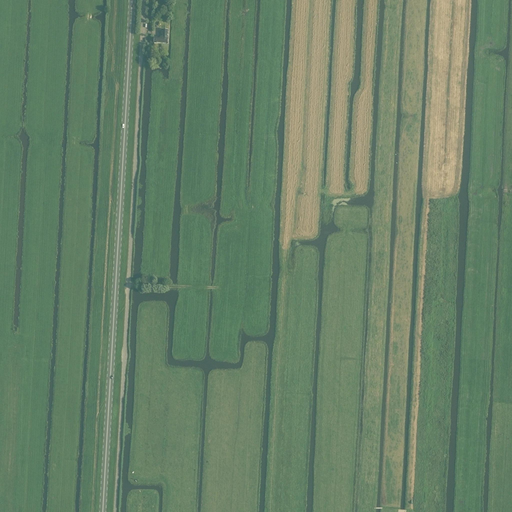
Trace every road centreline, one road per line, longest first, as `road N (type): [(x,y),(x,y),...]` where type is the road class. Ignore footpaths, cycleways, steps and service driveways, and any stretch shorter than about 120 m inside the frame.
road 1 (unclassified): [(115,511),(144,0)]
road 2 (primary): [(102,511),(131,0)]
